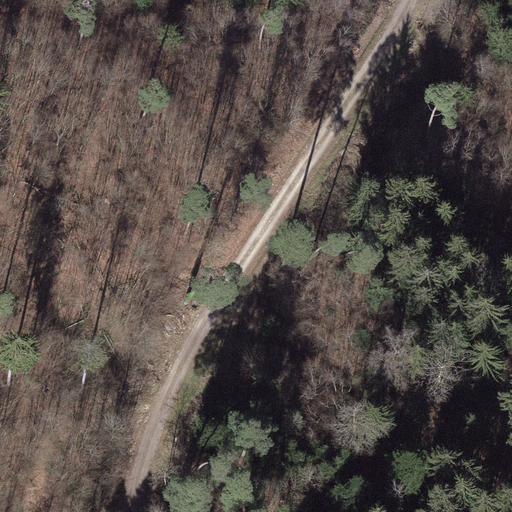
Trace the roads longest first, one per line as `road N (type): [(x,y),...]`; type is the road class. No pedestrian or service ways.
road 1 (track): [(411,0),(385,55),(247,246),(153,394),(128,511)]
road 2 (track): [(321,511),(359,471),(511,413)]
